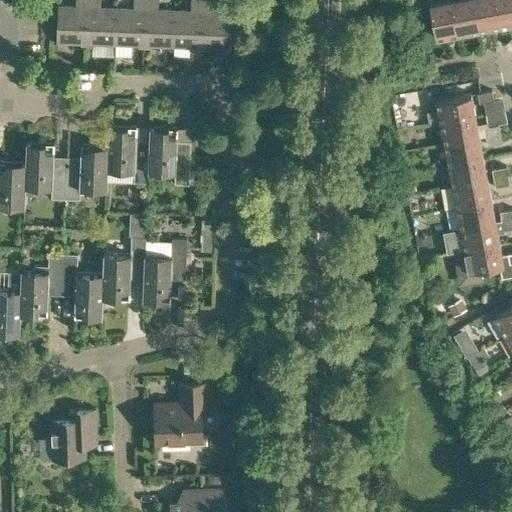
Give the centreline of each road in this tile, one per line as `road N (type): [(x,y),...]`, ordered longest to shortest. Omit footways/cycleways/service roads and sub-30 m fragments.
road 1 (residential): [(121,352),(213,323),(234,300),(235,176),(219,153),(215,85),(87,85),(55,108),(3,109),(7,37),(0,19)]
road 2 (tertiary): [(313,511),(328,0)]
road 3 (residential): [(125,511),(121,352)]
road 4 (residential): [(0,381),(121,352)]
